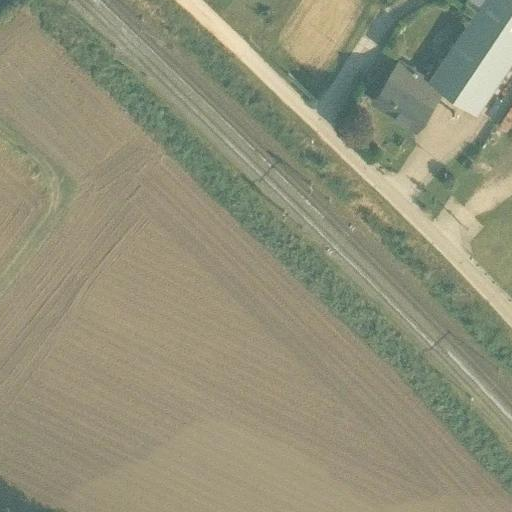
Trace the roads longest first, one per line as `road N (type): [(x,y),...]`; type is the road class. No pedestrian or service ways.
road 1 (unclassified): [(511,331),(205,14)]
road 2 (track): [(0,284),(57,206),(57,174),(0,116)]
